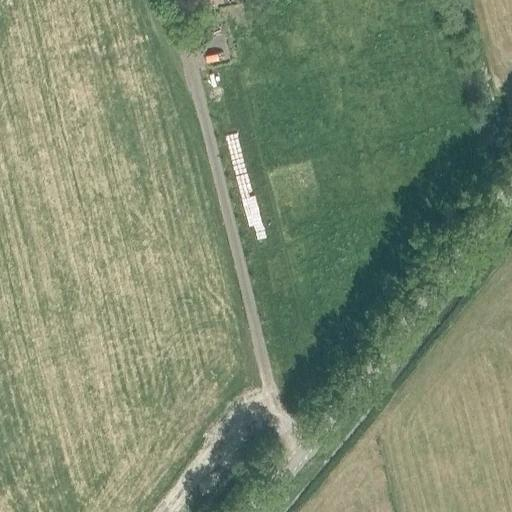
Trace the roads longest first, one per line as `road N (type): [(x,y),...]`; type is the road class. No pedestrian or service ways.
road 1 (track): [(305,448),(274,405),(191,63),(168,0)]
road 2 (tertiary): [(252,511),(511,191)]
